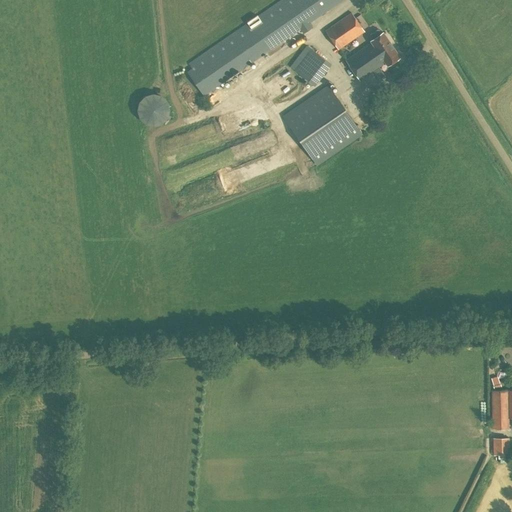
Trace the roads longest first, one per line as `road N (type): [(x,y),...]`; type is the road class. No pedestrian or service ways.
road 1 (unclassified): [(0,364),(511,333)]
road 2 (unclassified): [(511,167),(405,0)]
